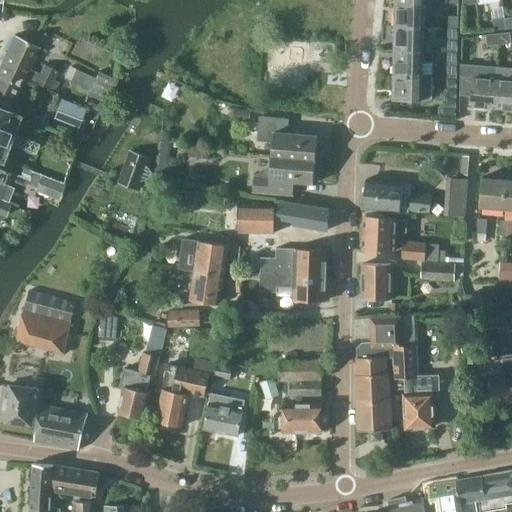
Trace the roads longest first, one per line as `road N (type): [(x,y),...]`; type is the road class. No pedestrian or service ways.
road 1 (residential): [(340,488),(357,129)]
road 2 (tertiary): [(340,488),(231,494),(0,444)]
road 3 (tertiary): [(511,457),(340,488)]
road 4 (residential): [(357,129),(511,141)]
road 5 (residential): [(357,129),(364,0)]
